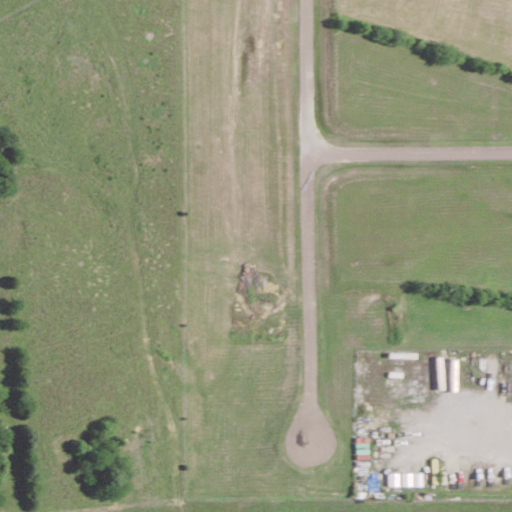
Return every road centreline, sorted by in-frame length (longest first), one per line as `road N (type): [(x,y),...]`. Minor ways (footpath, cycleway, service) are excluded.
road 1 (residential): [(311,442),(310,0)]
road 2 (residential): [(311,153),(511,150)]
